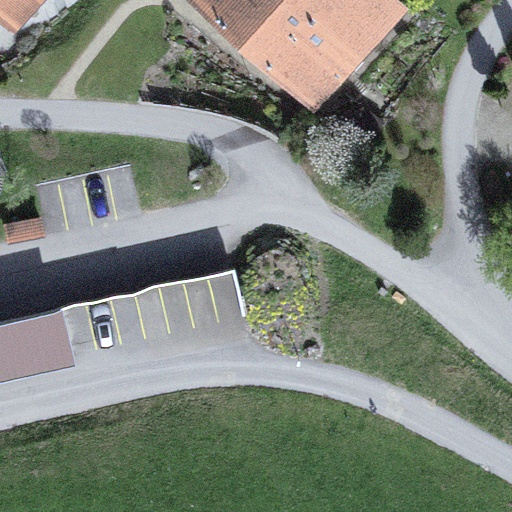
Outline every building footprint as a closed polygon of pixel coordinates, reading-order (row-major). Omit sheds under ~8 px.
[(0,0),(0,2),(14,16),(28,0),(0,0)] [(209,0),(218,7),(214,12),(218,16),(232,0),(209,0)] [(223,20),(227,16),(268,53),(315,0),(232,0),(218,16),(223,20)] [(315,0),(268,53),(264,57),(268,61),(272,56),(315,94),(396,4),(391,0),(315,0)] [(382,122),(361,105),(329,126),(358,147),(382,122)] [(0,372),(0,380),(247,325),(234,267),(60,306),(71,357),(0,372)] [(0,372),(71,357),(60,306),(0,319),(0,372)]
